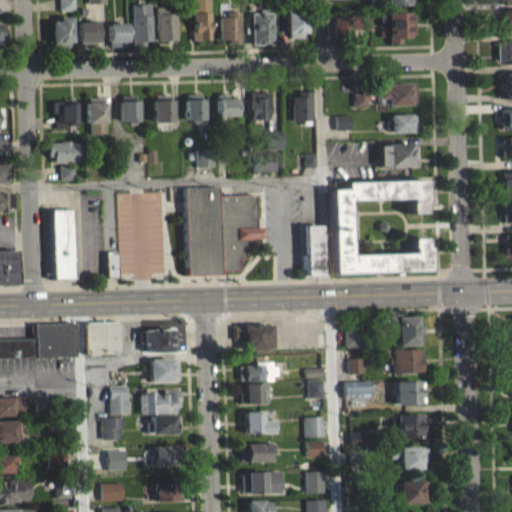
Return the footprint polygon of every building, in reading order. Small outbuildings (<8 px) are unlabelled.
[(58,0),(58,9),(73,9),(73,0),(58,0)] [(103,9),(103,0),(84,0),(85,10),(103,9)] [(129,3),(131,45),(143,44),(143,39),(150,39),(149,2),(141,2),(141,0),(136,0),(136,2),(129,3)] [(208,0),(191,0),(192,28),(190,28),(191,39),(199,39),(198,38),(208,38),(208,30),(209,30),(208,0)] [(383,0),(384,11),(412,11),(411,0),(383,0)] [(511,0),(499,0),(499,10),(511,10),(511,0)] [(156,39),(175,38),(174,12),(167,12),(167,4),(155,4),(156,39)] [(511,7),(499,7),(499,28),(502,28),(502,32),(511,32),(511,7)] [(249,11),(250,43),(271,43),(270,11),(268,11),(268,8),(258,8),(258,11),(249,11)] [(283,10),(283,31),(287,31),(287,36),(301,36),(301,31),(304,31),(303,9),(283,10)] [(238,10),(238,42),(228,42),(228,38),(218,38),(218,15),(225,15),(225,10),(238,10)] [(387,43),(386,36),(385,36),(385,35),(377,35),(377,21),(379,21),(379,11),(407,10),(407,13),(412,13),(412,33),(407,33),(407,36),(399,36),(399,42),(387,43)] [(368,13),(368,27),(350,27),(349,13),(368,13)] [(69,14),(56,15),(56,16),(53,16),(53,19),(49,19),(50,41),(52,41),(52,46),(68,45),(68,41),(70,40),(69,14)] [(331,16),(331,36),(347,36),(346,16),(331,16)] [(74,21),(74,41),(77,41),(77,46),(93,46),(93,40),(96,40),(95,20),(93,21),(93,18),(86,18),(86,21),(74,21)] [(106,22),(106,40),(107,40),(107,45),(124,45),(124,40),(125,40),(125,21),(106,22)] [(511,39),(493,40),(493,59),(509,59),(509,63),(511,62),(511,39)] [(511,70),(500,71),(500,80),(499,80),(499,88),(501,88),(501,98),(511,97),(511,70)] [(407,81),(407,83),(413,83),(413,101),(408,101),(408,103),(384,104),(384,101),(377,101),(377,97),(375,97),(375,85),(384,85),(384,81),(407,81)] [(247,90),(248,108),(246,108),(247,114),(248,114),(248,118),(266,117),(265,90),(247,90)] [(290,95),(296,95),(296,90),(309,90),(309,119),(308,119),(308,123),(301,123),(301,119),(290,120),(290,95)] [(215,92),(216,97),(215,97),(215,115),(235,114),(234,96),(227,96),(227,91),(215,92)] [(351,91),(351,105),(366,105),(366,91),(351,91)] [(185,92),(185,98),(183,98),(183,118),(192,118),(192,121),(200,121),(200,118),(202,118),(202,97),(199,97),(199,92),(185,92)] [(153,93),(153,98),(151,98),(151,120),(171,120),(171,98),(169,98),(169,93),(153,93)] [(119,94),(119,99),(118,99),(118,120),(128,119),(128,122),(134,122),(134,119),(136,119),(136,99),(134,99),(134,94),(119,94)] [(86,96),(86,100),(84,100),(84,121),(88,121),(88,131),(104,131),(103,100),(102,100),(102,95),(86,96)] [(50,100),(60,99),(60,98),(73,98),(73,100),(74,100),(75,120),(74,120),(74,123),(67,124),(67,126),(54,127),(54,119),(56,119),(56,112),(51,112),(50,100)] [(351,99),(351,113),(365,113),(365,98),(351,99)] [(511,105),(496,106),(497,127),(511,127),(511,105)] [(387,113),(387,118),(384,118),(384,120),(375,121),(376,129),(385,128),(385,130),(388,130),(388,132),(414,131),(413,114),(409,114),(409,113),(387,113)] [(333,114),(333,129),(348,129),(348,114),(333,114)] [(264,130),(264,148),(280,147),(280,129),(264,130)] [(497,138),(502,138),(502,135),(511,135),(511,156),(502,157),(502,155),(497,155),(497,138)] [(45,141),(46,155),(51,155),(51,161),(77,161),(77,140),(70,140),(70,139),(59,139),(59,140),(45,141)] [(376,143),(377,167),(410,166),(410,165),(416,165),(415,143),(410,143),(410,142),(376,143)] [(193,147),(193,165),(212,165),(211,146),(193,147)] [(216,161),(225,161),(225,146),(216,146),(216,161)] [(146,149),(146,161),(154,161),(154,149),(146,149)] [(250,170),(273,170),(273,150),(250,150),(250,170)] [(137,151),(136,160),(143,160),(144,152),(137,151)] [(301,152),(302,164),(313,164),(313,151),(301,152)] [(57,164),(58,178),(72,178),(72,163),(57,164)] [(511,169),(498,170),(499,195),(511,194),(511,169)] [(71,171),(57,171),(58,186),(72,185),(71,171)] [(422,236),(423,245),(425,245),(426,251),(426,264),(426,268),(331,272),(328,187),(343,187),(342,181),(423,178),(423,191),(424,202),(421,202),(422,211),(407,211),(407,202),(408,202),(408,196),(380,197),(346,198),(346,199),(347,226),(348,253),(382,252),(410,251),(410,246),(408,247),(408,237),(422,236)] [(184,273),(218,272),(218,269),(237,268),(236,257),(243,256),(242,245),(249,245),(249,237),(260,236),(260,231),(260,225),(254,226),(253,193),(215,194),(215,187),(215,185),(181,186),(182,202),(184,273)] [(0,191),(0,210),(1,210),(1,211),(3,211),(5,209),(9,208),(9,191),(0,191)] [(511,197),(498,198),(499,221),(511,220),(511,197)] [(48,208),(50,277),(72,277),(69,207),(48,208)] [(301,224),(318,224),(319,273),(302,273),(301,224)] [(511,232),(501,233),(501,253),(508,252),(510,255),(511,255),(511,232)] [(0,249),(14,249),(15,283),(0,283),(0,249)] [(104,250),(115,250),(116,275),(105,275),(104,250)] [(379,315),(386,315),(386,314),(395,313),(395,316),(414,315),(414,324),(420,324),(420,334),(418,334),(418,340),(415,340),(415,344),(394,344),(394,342),(391,342),(390,329),(387,329),(387,328),(379,328),(379,315)] [(82,321),(116,320),(117,351),(83,352),(82,321)] [(72,321),(73,355),(0,357),(0,337),(32,336),(32,322),(72,321)] [(229,324),(230,339),(238,339),(239,349),(269,349),(269,324),(261,324),(261,323),(229,324)] [(139,328),(140,330),(136,330),(136,341),(140,341),(140,342),(143,342),(143,351),(169,351),(169,349),(175,349),(174,328),(169,328),(169,327),(147,328),(139,328)] [(342,327),(343,346),(359,345),(359,327),(342,327)] [(386,347),(387,356),(374,357),(374,348),(386,347)] [(389,347),(390,359),(387,359),(387,364),(390,363),(391,373),(420,372),(419,348),(399,348),(399,347),(389,347)] [(345,357),(345,373),(360,372),(359,357),(345,357)] [(146,358),(146,381),(171,380),(171,378),(176,378),(175,359),(170,359),(170,358),(146,358)] [(235,365),(252,364),(252,362),(267,361),(268,367),(273,367),(273,374),(268,374),(268,380),(240,380),(240,379),(236,379),(235,365)] [(302,367),(302,376),(320,376),(320,367),(302,367)] [(304,383),(321,383),(321,373),(303,374),(304,383)] [(304,379),(305,396),(321,396),(320,378),(304,379)] [(340,380),(341,397),(368,396),(368,379),(340,380)] [(392,380),(392,381),(389,381),(389,393),(393,393),(393,404),(417,403),(417,401),(422,401),(421,381),(416,381),(416,379),(392,380)] [(235,391),(236,402),(264,402),(264,382),(254,382),(254,383),(241,383),(241,391),(235,391)] [(106,384),(106,413),(126,412),(126,399),(125,399),(124,384),(106,384)] [(136,393),(139,393),(139,391),(152,390),(152,392),(160,392),(160,388),(176,387),(177,407),(172,407),(172,412),(136,413),(136,393)] [(0,395),(21,394),(22,413),(0,413),(0,395)] [(241,410),(241,418),(239,418),(239,426),(242,426),(242,432),(269,432),(269,420),(259,420),(259,410),(241,410)] [(148,414),(148,433),(172,432),(172,430),(176,430),(176,414),(172,415),(172,413),(148,414)] [(390,414),(390,426),(393,426),(394,437),(418,436),(418,435),(423,435),(422,414),(417,414),(417,413),(393,413),(393,414),(390,414)] [(301,416),(301,436),(320,435),(319,415),(301,416)] [(98,416),(98,438),(116,437),(116,426),(120,426),(119,416),(98,416)] [(0,440),(14,440),(14,439),(16,439),(16,430),(14,430),(14,419),(0,419),(0,440)] [(347,445),(361,444),(361,434),(347,434),(347,445)] [(303,440),(304,455),(319,455),(319,439),(303,440)] [(237,443),(238,460),(242,460),(242,462),(266,461),(266,452),(272,452),(271,442),(237,443)] [(150,445),(150,448),(147,448),(147,459),(151,459),(151,466),(174,466),(174,464),(178,464),(178,446),(173,446),(173,444),(150,445)] [(387,446),(387,458),(397,457),(397,469),(419,468),(419,466),(425,466),(424,446),(418,447),(418,446),(387,446)] [(45,448),(62,447),(62,465),(45,466),(45,448)] [(347,450),(347,464),(362,464),(362,450),(347,450)] [(0,471),(11,471),(10,462),(16,462),(15,452),(0,452),(0,471)] [(13,460),(0,460),(0,479),(14,479),(13,460)] [(238,474),(242,474),(242,471),(276,470),(276,472),(278,472),(279,485),(277,485),(277,492),(244,493),(244,490),(238,490),(238,474)] [(302,471),(303,491),(321,491),(320,470),(302,471)] [(52,476),(67,476),(67,496),(53,496),(52,476)] [(0,479),(0,502),(17,502),(17,499),(25,499),(25,483),(10,484),(10,479),(0,479)] [(396,480),(396,482),(394,482),(394,491),(397,490),(397,503),(419,502),(419,501),(424,501),(424,480),(419,480),(419,479),(396,480)] [(152,480),(152,492),(151,492),(151,499),(153,499),(153,501),(180,500),(179,480),(152,480)] [(97,482),(98,499),(119,499),(119,481),(97,482)] [(66,504),(67,489),(52,489),(51,504),(66,504)] [(344,493),(344,503),(358,503),(358,493),(344,493)] [(303,499),(303,511),(321,511),(321,498),(303,499)] [(243,511),(243,499),(260,499),(260,500),(266,500),(266,511),(243,511)]
